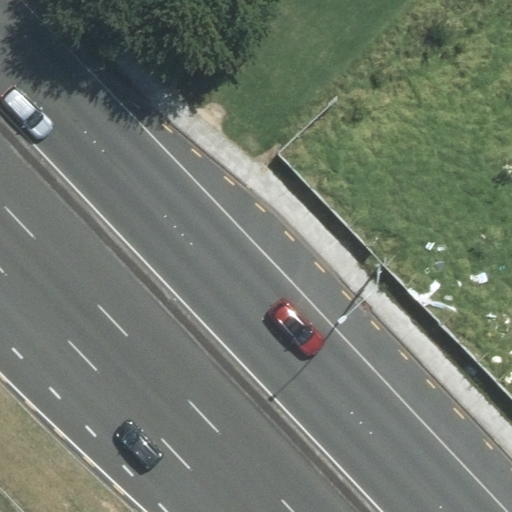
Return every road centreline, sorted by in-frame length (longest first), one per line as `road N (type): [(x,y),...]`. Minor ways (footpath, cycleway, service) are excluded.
road 1 (primary): [(0,53),(425,511)]
road 2 (primary): [(264,511),(0,225)]
road 3 (primary): [(178,511),(0,344)]
